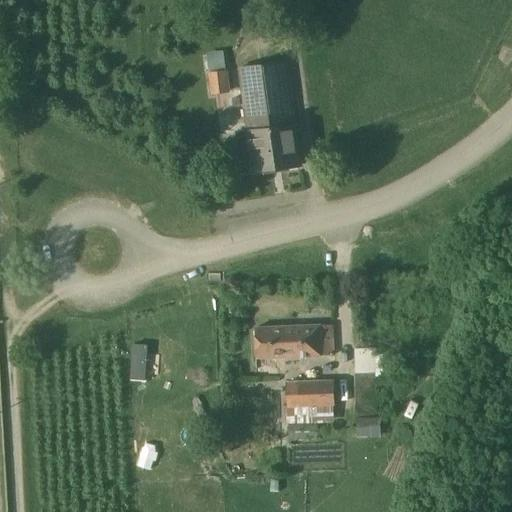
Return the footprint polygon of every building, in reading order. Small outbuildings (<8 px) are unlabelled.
[(302,165),(296,125),(295,125),(287,62),(240,68),(248,132),(238,133),(243,172),(252,170),(252,172),(302,165)] [(231,92),(228,70),(208,73),(211,95),(231,92)] [(256,358),(333,356),(331,325),(255,328),(256,358)] [(377,397),(388,397),(387,387),(382,387),(381,386),(377,386),(377,369),(376,369),(375,349),(355,349),(356,414),(378,414),(377,397)] [(288,408),(336,406),(335,380),(287,382),(288,408)] [(356,419),(356,429),(380,429),(379,418),(356,419)]
